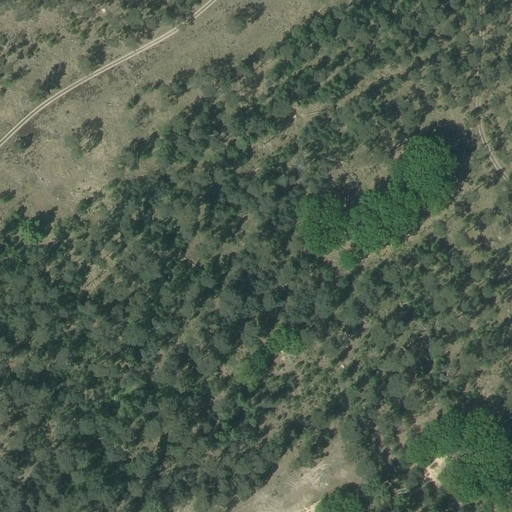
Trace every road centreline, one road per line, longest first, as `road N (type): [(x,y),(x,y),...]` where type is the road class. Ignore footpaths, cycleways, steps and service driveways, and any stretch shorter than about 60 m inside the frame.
road 1 (track): [(0,147),(49,102),(215,0)]
road 2 (unknown): [(511,164),(486,139),(476,94),(479,0)]
